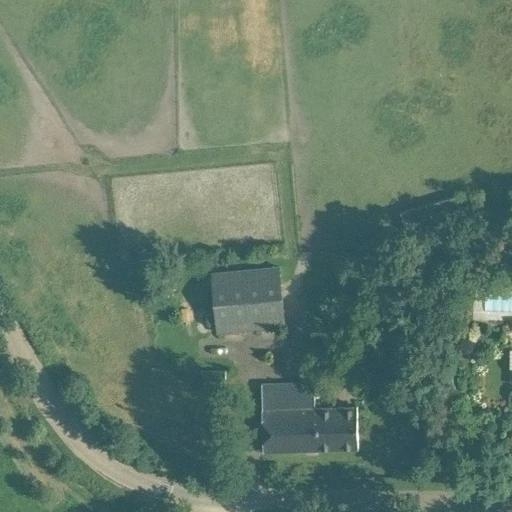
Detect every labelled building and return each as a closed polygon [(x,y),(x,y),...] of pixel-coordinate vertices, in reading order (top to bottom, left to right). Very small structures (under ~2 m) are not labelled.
[(458,196),(400,215),(410,246),(468,227),(458,196)] [(379,261),(364,265),(370,295),(386,291),(379,261)] [(214,306),(216,334),(285,328),(279,267),(211,274),(214,306)] [(225,371),(201,371),(201,388),(225,388),(225,371)] [(314,383),(282,384),(262,384),(264,451),(358,448),(357,407),(315,408),(314,383)]
